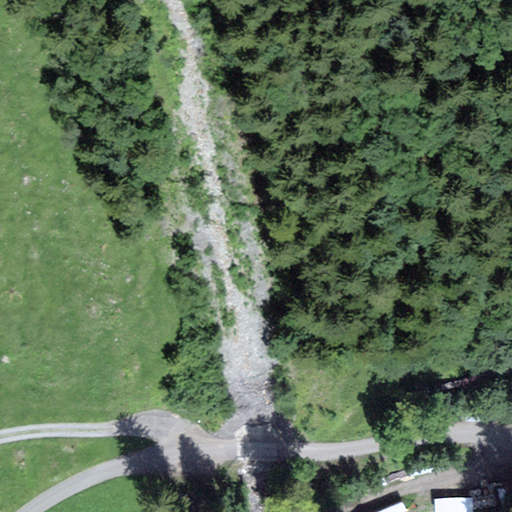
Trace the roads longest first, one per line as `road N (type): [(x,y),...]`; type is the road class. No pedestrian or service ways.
road 1 (unclassified): [(511,435),(408,436),(347,449),(198,448),(112,470),(34,511)]
road 2 (track): [(0,437),(148,425),(176,429),(198,448)]
